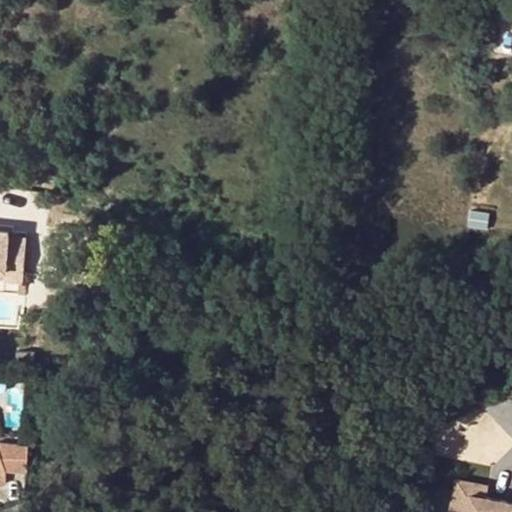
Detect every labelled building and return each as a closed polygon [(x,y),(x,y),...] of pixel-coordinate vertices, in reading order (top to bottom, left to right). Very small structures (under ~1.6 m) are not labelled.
[(385,11),(410,16),(413,0),(412,0),(366,0),(360,29),(377,32),(381,10),(385,11)] [(360,29),(356,28),(350,61),(374,66),(381,32),(385,11),(381,10),(377,32),(360,29)] [(23,287),(27,247),(9,245),(10,235),(0,234),(0,274),(6,275),(5,285),(23,287)] [(0,486),(9,483),(5,472),(26,474),(28,448),(0,445),(0,486)] [(511,511),(511,500),(486,495),(487,485),(462,481),(456,511),(511,511)]
